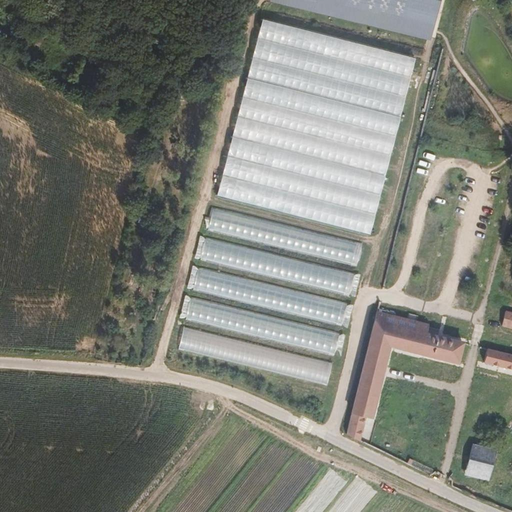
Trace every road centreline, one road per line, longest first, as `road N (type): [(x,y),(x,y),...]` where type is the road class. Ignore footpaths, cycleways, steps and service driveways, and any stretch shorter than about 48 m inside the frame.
road 1 (unclassified): [(0,363),(211,387),(489,511)]
road 2 (track): [(330,440),(365,294),(399,290),(439,168),(466,167),(480,180),(447,310)]
road 3 (track): [(435,489),(511,179)]
road 4 (unknown): [(154,376),(234,89)]
road 5 (track): [(511,138),(445,37)]
